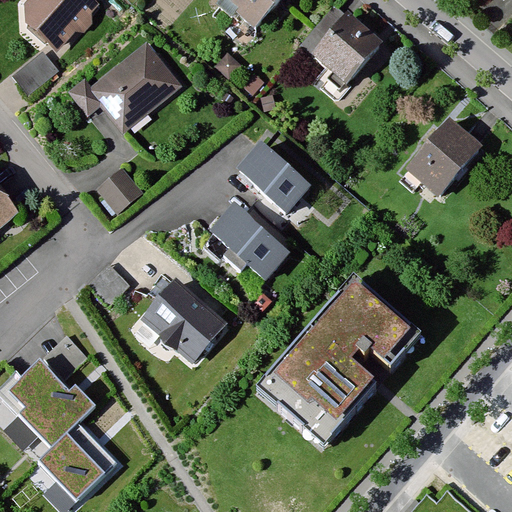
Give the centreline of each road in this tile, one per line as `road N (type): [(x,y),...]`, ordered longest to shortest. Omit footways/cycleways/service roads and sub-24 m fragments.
road 1 (residential): [(0,352),(69,279),(84,247),(70,208),(0,122)]
road 2 (residential): [(373,511),(511,353)]
road 3 (residential): [(511,80),(417,0)]
